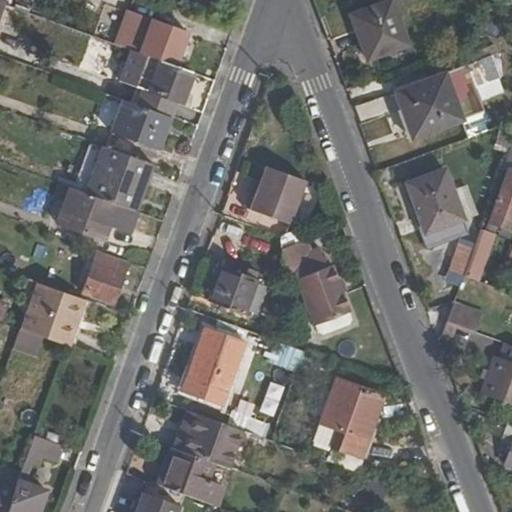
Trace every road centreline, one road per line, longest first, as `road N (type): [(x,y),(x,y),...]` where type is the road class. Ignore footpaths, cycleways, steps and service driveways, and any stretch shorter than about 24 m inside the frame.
road 1 (tertiary): [(286,0),(477,511)]
road 2 (residential): [(268,0),(85,511)]
road 3 (unknown): [(251,46),(165,10),(97,0)]
